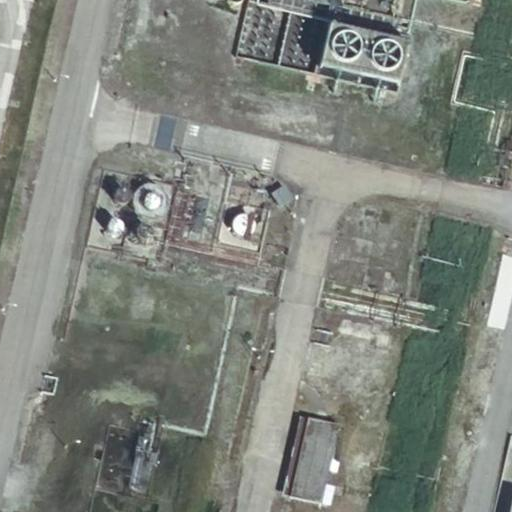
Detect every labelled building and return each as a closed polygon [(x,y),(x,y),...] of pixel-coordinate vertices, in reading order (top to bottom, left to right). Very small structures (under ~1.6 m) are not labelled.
[(231,60),(243,1),(235,0),(231,0),(219,58),(231,60)] [(247,16),(247,15),(408,51),(411,39),(399,36),(403,18),(322,0),(246,0),(243,15),(247,16)] [(408,51),(247,15),(247,16),(238,55),(399,92),(408,51)] [(127,203),(127,200),(126,197),(124,194),(122,193),(119,192),(116,193),(113,194),(111,197),(111,200),(111,203),(112,206),(115,208),(117,209),(120,209),(123,207),(125,205),(127,203)] [(158,211),(158,208),(157,206),(156,203),(153,201),(150,201),(147,201),(144,203),(143,205),(142,208),(142,211),(143,214),(145,216),(148,217),(151,217),(154,216),(156,214),(158,211)] [(259,230),(260,227),(259,223),(258,220),(255,218),(253,216),(250,214),(246,214),(243,214),(240,215),(237,217),(235,220),(234,223),(233,226),(233,230),(234,233),(236,236),(238,238),(241,240),(245,241),(248,241),(251,240),(254,238),(256,236),(258,233),(259,230)] [(121,236),(121,233),(120,230),(119,228),(116,226),(113,226),(110,226),(108,228),(106,230),(105,233),(105,236),(106,239),(108,241),(111,242),(114,242),(117,241),(119,239),(121,236)] [(151,243),(152,240),(151,237),(149,235),(146,233),(144,232),(141,233),(138,234),(136,237),(135,239),(135,243),(137,245),(139,247),(142,249),(145,249),(147,248),(150,246),(151,243)] [(279,500),(287,502),(306,423),(298,421),(279,500)] [(319,510),(339,431),(306,423),(287,502),(319,510)]
